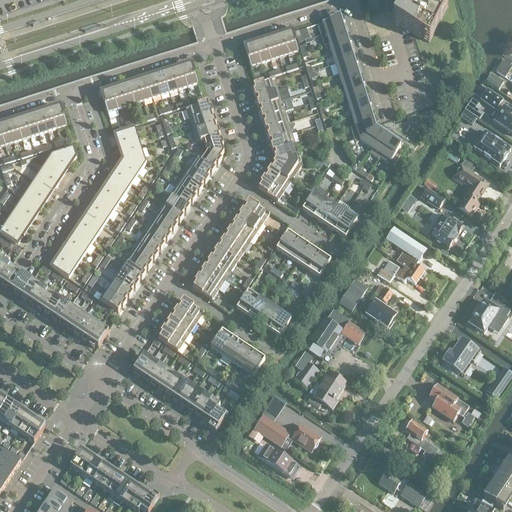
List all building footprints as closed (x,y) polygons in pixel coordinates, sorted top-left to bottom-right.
[(429,44),(448,7),(433,0),(405,0),(393,25),(429,44)] [(343,29),(342,24),(345,22),(343,18),(340,19),(340,18),(339,18),(339,19),(322,24),(326,35),(343,29)] [(350,39),(349,35),(345,35),(343,29),(326,35),(329,45),(350,39)] [(298,54),(292,34),(282,37),(283,40),(289,57),(298,54)] [(289,57),(283,40),(282,37),(273,40),(279,60),(289,57)] [(350,50),(348,44),(351,43),(350,39),(329,45),(332,56),(350,50)] [(279,60),(273,40),(264,43),(265,46),(270,63),(279,60)] [(270,63),(265,46),(264,43),(255,46),(261,66),(270,63)] [(261,66),(255,46),(245,49),(251,69),(261,66)] [(356,59),(355,55),(352,56),(350,50),(332,56),(336,66),(356,59)] [(357,71),(355,65),(358,63),(356,59),(336,66),(339,76),(357,71)] [(198,86),(192,69),(191,67),(181,70),(187,89),(198,86)] [(187,89),(181,70),(171,73),(172,76),(178,93),(187,89)] [(363,80),(362,76),(359,77),(357,71),(339,76),(342,87),(363,80)] [(178,93),(172,76),(171,73),(165,75),(163,76),(169,95),(178,93)] [(169,95),(163,76),(154,78),(155,81),(161,98),(169,95)] [(161,98),(155,81),(154,78),(146,81),(152,101),(161,98)] [(363,91),(361,85),(364,84),(363,80),(342,87),(346,97),(363,91)] [(152,101),(146,81),(137,84),(138,87),(143,104),(152,101)] [(278,92),(275,81),(253,88),(255,93),(253,93),(255,100),(257,100),(257,99),(278,92)] [(143,104),(138,87),(137,84),(129,87),(135,106),(143,104)] [(135,106),(129,87),(120,89),(121,92),(126,109),(135,106)] [(126,109),(121,92),(120,89),(111,92),(118,112),(126,109)] [(369,101),(369,97),(365,97),(363,91),(346,97),(349,107),(369,101)] [(118,112),(111,92),(101,95),(102,98),(108,115),(118,112)] [(282,103),(278,92),(257,99),(257,100),(258,104),(257,104),(259,111),(261,110),(260,110),(282,103)] [(499,113),(493,122),(511,135),(511,115),(499,107),(502,102),(487,92),(481,101),(499,113)] [(370,112),(368,106),(371,105),(369,101),(349,107),(352,118),(370,112)] [(285,114),(282,103),(260,110),(261,110),(262,115),(260,115),(262,122),(264,121),(285,114)] [(213,115),(211,109),(209,110),(207,104),(186,111),(190,123),(213,115)] [(67,128),(61,111),(60,109),(50,112),(57,131),(67,128)] [(57,131),(50,112),(42,115),(43,117),(48,134),(57,131)] [(376,121),(375,117),(372,118),(370,112),(352,118),(356,128),(376,121)] [(289,125),(285,114),(264,121),(265,125),(263,126),(266,133),(267,132),(289,125)] [(48,134),(43,117),(42,115),(33,117),(39,137),(48,134)] [(216,126),(216,124),(214,120),(213,121),(211,116),(213,116),(213,115),(190,123),(193,134),(216,126)] [(39,137),(33,117),(25,120),(25,123),(31,140),(39,137)] [(31,140),(25,123),(25,120),(16,123),(22,142),(31,140)] [(360,142),(376,131),(375,127),(378,125),(376,121),(356,128),(360,142)] [(22,142),(16,123),(7,126),(8,128),(14,145),(22,142)] [(292,136),(289,125),(267,132),(269,137),(267,137),(269,144),(271,143),(292,136)] [(14,145),(8,128),(7,126),(0,127),(0,132),(5,148),(14,145)] [(220,138),(218,131),(216,131),(215,127),(217,127),(216,126),(193,134),(197,145),(204,143),(218,138),(220,138)] [(138,140),(135,129),(117,135),(114,136),(118,147),(138,140)] [(373,151),(385,133),(381,130),(379,133),(376,131),(360,142),(373,151)] [(382,157),(392,141),(387,138),(388,135),(385,133),(373,151),(381,156),(382,157)] [(485,137),(480,133),(476,138),(482,141),(476,150),(475,151),(476,152),(484,157),(490,161),(499,167),(499,168),(500,168),(500,167),(503,163),(507,157),(510,153),(510,152),(510,151),(509,152),(508,151),(501,146),(501,145),(495,142),(485,136),(485,137)] [(296,147),(292,136),(271,143),(272,147),(271,148),(273,155),(275,154),(274,153),(296,147)] [(224,148),(222,142),(220,142),(218,138),(204,143),(208,153),(224,155),(222,149),(224,148)] [(141,150),(138,140),(118,147),(121,156),(141,150)] [(396,155),(401,148),(402,149),(402,148),(401,148),(403,145),(399,142),(397,145),(392,141),(382,157),(381,156),(379,159),(393,168),(399,159),(400,158),(396,155)] [(302,167),(296,147),(274,153),(275,154),(276,158),(274,159),(275,163),(302,167)] [(69,170),(77,158),(74,150),(52,156),(51,158),(69,170)] [(146,165),(141,150),(121,156),(122,161),(146,165)] [(222,162),(220,161),(224,155),(208,153),(202,162),(214,171),(216,167),(218,168),(222,162)] [(69,170),(51,158),(46,166),(63,178),(69,170)] [(214,171),(202,162),(195,158),(188,168),(209,182),(209,181),(208,180),(210,177),(212,178),(216,172),(214,171)] [(137,178),(146,165),(122,161),(122,162),(119,166),(122,168),(137,178)] [(291,184),(302,167),(275,163),(273,167),(275,168),(272,171),(272,172),(291,184)] [(63,178),(46,166),(40,175),(58,187),(63,178)] [(137,178),(122,168),(119,166),(114,175),(132,187),(137,178)] [(209,182),(188,168),(182,178),(203,191),(201,190),(204,186),(205,187),(209,182)] [(475,204),(487,186),(461,168),(452,181),(470,194),(459,210),(470,218),(478,206),(475,204)] [(291,184),(272,172),(272,171),(271,170),(267,176),(268,177),(266,181),(265,181),(284,194),(291,184)] [(58,187),(40,175),(34,183),(52,195),(58,187)] [(132,187),(114,175),(108,183),(110,185),(126,195),(132,187)] [(203,191),(182,178),(176,187),(196,201),(196,200),(195,199),(197,196),(199,197),(203,191)] [(284,194),(265,181),(266,181),(264,180),(260,186),(262,187),(259,191),(278,204),(284,194)] [(52,195),(34,183),(29,192),(47,204),(52,195)] [(126,195),(110,185),(108,183),(102,192),(120,204),(126,195)] [(196,201),(176,187),(169,197),(190,210),(188,209),(191,205),(193,206),(196,201)] [(422,199),(439,211),(444,202),(427,191),(422,199)] [(47,204),(29,192),(23,200),(41,212),(47,204)] [(120,204),(102,192),(97,200),(99,202),(115,212),(120,204)] [(313,219),(325,201),(314,194),(302,212),(313,219)] [(190,210),(169,197),(163,206),(183,220),(184,219),(182,218),(185,215),(186,216),(190,210)] [(409,213),(416,200),(413,198),(405,211),(409,213)] [(41,212),(23,200),(17,209),(35,221),(41,212)] [(115,212),(99,202),(97,200),(91,209),(109,221),(115,212)] [(324,226),(335,208),(325,201),(313,219),(324,226)] [(270,216),(249,202),(245,208),(247,209),(244,213),(244,214),(263,226),(270,216)] [(183,220),(163,206),(157,215),(177,229),(176,228),(178,224),(180,225),(183,220)] [(334,233),(346,215),(335,208),(324,226),(334,233)] [(35,221),(17,209),(12,217),(29,229),(35,221)] [(109,221),(91,209),(85,217),(88,219),(103,229),(109,221)] [(263,226),(244,214),(244,213),(243,212),(239,218),(240,219),(238,222),(238,223),(257,236),(263,226)] [(177,229),(157,215),(150,225),(171,239),(171,238),(170,237),(172,234),(174,235),(177,229)] [(345,240),(357,223),(346,215),(334,233),(345,240)] [(29,229),(12,217),(6,226),(24,238),(29,229)] [(103,229),(88,219),(85,217),(80,226),(98,238),(103,229)] [(463,230),(446,219),(441,226),(437,223),(432,231),(436,234),(431,241),(448,252),(463,230)] [(257,236),(238,223),(238,222),(236,221),(233,227),(234,228),(232,232),(231,232),(250,245),(257,236)] [(171,239),(150,225),(144,235),(164,248),(165,248),(163,247),(166,243),(167,244),(171,239)] [(24,238),(6,226),(0,234),(18,247),(24,238)] [(98,238),(80,226),(74,234),(76,236),(92,246),(98,238)] [(418,263),(426,252),(394,230),(386,242),(403,254),(397,263),(405,268),(405,269),(420,279),(424,272),(416,267),(418,264),(418,263)] [(250,245),(231,232),(232,232),(230,231),(226,237),(228,238),(225,241),(225,242),(244,255),(250,245)] [(287,258),(299,241),(288,233),(276,251),(287,258)] [(92,246),(76,236),(74,234),(68,243),(86,255),(92,246)] [(164,248),(144,235),(138,244),(158,258),(158,257),(157,256),(159,253),(161,254),(164,248)] [(244,255),(225,242),(225,241),(224,240),(220,246),(222,247),(219,251),(238,264),(244,255)] [(298,265),(309,248),(299,241),(287,258),(298,265)] [(86,255),(68,243),(63,251),(65,253),(81,263),(86,255)] [(158,258),(138,244),(131,254),(152,267),(151,266),(153,262),(155,263),(158,258)] [(308,272),(320,255),(309,248),(298,265),(308,272)] [(238,264),(219,251),(217,250),(214,256),(215,257),(213,260),(212,261),(231,273),(238,264)] [(81,263),(65,253),(63,251),(57,260),(75,272),(81,263)] [(403,272),(390,263),(381,258),(374,253),(369,261),(382,270),(377,277),(389,285),(394,277),(404,284),(407,280),(415,286),(420,279),(405,269),(403,272)] [(152,267),(131,254),(125,263),(145,277),(146,276),(144,275),(147,272),(148,273),(152,267)] [(319,279),(331,262),(320,255),(308,272),(319,279)] [(231,273),(212,261),(213,260),(211,259),(207,265),(209,266),(206,270),(225,283),(231,273)] [(75,272),(57,260),(51,269),(69,281),(75,272)] [(0,284),(11,268),(3,263),(0,267),(0,284)] [(145,277),(125,263),(119,273),(139,286),(138,285),(140,281),(142,282),(145,277)] [(11,292),(22,276),(11,268),(0,284),(2,286),(1,288),(6,291),(8,289),(8,290),(11,292)] [(225,283),(206,270),(205,269),(201,275),(203,276),(200,279),(200,280),(219,292),(225,283)] [(139,286),(119,273),(112,282),(133,296),(133,295),(131,294),(134,291),(135,292),(139,286)] [(23,299),(33,283),(23,277),(22,276),(11,292),(12,293),(15,294),(13,296),(19,300),(20,298),(22,299),(23,299)] [(219,292),(200,280),(200,279),(199,278),(195,284),(196,285),(193,290),(212,302),(219,292)] [(363,298),(368,290),(355,281),(339,305),(352,314),(359,304),(365,308),(369,302),(363,298)] [(133,296),(112,282),(106,292),(126,305),(127,305),(125,304),(128,300),(129,301),(133,296)] [(30,304),(41,288),(33,283),(23,299),(22,299),(21,301),(26,305),(28,303),(30,304)] [(383,310),(393,296),(380,287),(367,307),(370,309),(374,304),(383,310)] [(38,309),(48,293),(41,288),(30,304),(28,306),(34,310),(35,308),(38,309)] [(126,305),(106,292),(99,302),(118,314),(121,310),(123,311),(126,305)] [(45,314),(56,298),(48,293),(38,309),(36,311),(41,315),(43,313),(45,314)] [(248,318),(259,300),(248,293),(237,310),(248,318)] [(53,319),(63,303),(56,298),(45,314),(44,316),(49,320),(50,318),(53,319)] [(258,325),(270,307),(259,300),(248,318),(258,325)] [(204,315),(183,301),(179,307),(181,308),(179,312),(178,312),(197,325),(204,315)] [(60,324),(71,308),(63,303),(53,319),(51,321),(56,325),(58,323),(60,324)] [(395,318),(383,310),(374,304),(370,309),(366,316),(387,330),(395,318)] [(471,329),(478,334),(479,332),(484,336),(489,328),(491,330),(496,323),(504,328),(509,320),(507,318),(511,312),(501,306),(497,312),(485,304),(480,312),(479,311),(478,313),(476,316),(475,317),(476,318),(470,326),(472,327),(471,329)] [(269,332),(280,314),(270,307),(258,325),(269,332)] [(68,329),(78,313),(71,308),(60,324),(59,326),(64,330),(65,328),(68,329)] [(197,325),(178,312),(179,312),(177,311),(173,316),(175,317),(172,321),(172,322),(191,334),(197,325)] [(327,356),(341,336),(349,324),(350,323),(334,312),(301,360),(309,366),(319,351),(327,356)] [(75,334),(86,318),(78,313),(68,329),(66,331),(71,335),(73,333),(75,334)] [(279,339),(291,321),(280,314),(269,332),(279,339)] [(83,339),(93,323),(86,318),(75,334),(74,336),(79,340),(80,338),(83,339)] [(191,334),(172,322),(172,321),(171,320),(167,326),(168,327),(166,331),(184,344),(191,334)] [(90,344),(101,328),(93,323),(83,339),(81,341),(86,345),(88,343),(90,344)] [(358,347),(366,335),(349,324),(341,336),(358,347)] [(98,350),(109,333),(101,328),(90,344),(89,346),(94,350),(95,348),(98,350)] [(184,344),(166,331),(164,329),(161,335),(162,336),(159,341),(178,354),(184,344)] [(221,357),(233,339),(222,332),(210,350),(221,357)] [(232,364),(244,346),(233,339),(221,357),(232,364)] [(474,364),(481,354),(463,342),(456,351),(456,352),(454,356),(450,353),(443,363),(461,376),(468,365),(467,365),(470,361),(474,364)] [(242,371),(254,353),(244,346),(232,364),(242,371)] [(253,378),(265,361),(254,353),(242,371),(253,378)] [(142,379),(153,363),(145,357),(134,373),(137,375),(135,377),(141,381),(142,379)] [(485,357),(480,363),(494,374),(499,367),(485,357)] [(319,373),(309,366),(301,360),(295,368),(301,372),(296,380),(307,389),(319,373)] [(149,384),(160,368),(153,363),(142,379),(144,380),(143,382),(148,386),(149,384)] [(157,389),(167,373),(160,368),(149,384),(152,385),(150,387),(155,391),(157,389)] [(497,401),(511,378),(511,375),(504,370),(492,387),(497,391),(492,397),(497,401)] [(164,394),(175,378),(167,373),(157,389),(159,390),(158,392),(163,396),(164,394)] [(336,403),(347,386),(328,373),(320,386),(322,387),(314,399),(332,411),(337,404),(336,403)] [(172,399),(182,383),(175,378),(164,394),(167,395),(165,397),(170,401),(172,399)] [(179,404),(190,388),(182,383),(172,399),(174,400),(173,402),(178,406),(179,404)] [(458,402),(437,387),(429,399),(436,404),(432,410),(453,424),(461,412),(454,407),(458,402)] [(187,409),(197,393),(190,388),(179,404),(182,405),(180,407),(185,411),(187,409)] [(194,414),(205,398),(197,393),(187,409),(189,410),(188,412),(193,416),(194,414)] [(236,404),(240,398),(234,394),(230,400),(236,404)] [(202,419),(212,402),(205,398),(194,414),(197,415),(195,417),(200,421),(202,419)] [(209,424),(217,412),(217,413),(220,408),(219,407),(220,407),(212,402),(202,419),(204,420),(203,422),(208,426),(209,424)] [(0,422),(4,425),(15,409),(12,407),(12,406),(7,403),(7,404),(0,414),(0,422)] [(22,414),(19,412),(20,411),(15,408),(15,409),(4,425),(11,430),(22,414)] [(226,419),(217,413),(217,412),(209,424),(212,425),(208,430),(215,435),(226,419)] [(474,412),(470,417),(477,422),(480,416),(474,412)] [(30,419),(27,417),(27,416),(22,413),(22,414),(11,430),(19,435),(30,419)] [(26,440),(37,424),(34,422),(35,421),(30,418),(30,419),(19,435),(26,440)] [(289,436),(264,419),(255,431),(254,433),(280,450),(288,439),(289,436)] [(34,445),(45,429),(42,427),(42,426),(37,423),(37,424),(26,440),(34,445)] [(422,441),(429,432),(419,425),(418,427),(413,423),(406,433),(410,436),(407,441),(418,448),(422,441)] [(297,425),(289,436),(288,439),(292,441),(311,454),(314,450),(316,450),(318,447),(318,445),(321,441),(297,425)] [(299,469),(268,449),(261,460),(291,480),(299,469)] [(22,464),(4,452),(0,458),(0,460),(16,471),(17,471),(21,464),(22,464)] [(78,474),(89,458),(85,454),(84,455),(81,453),(70,469),(78,474)] [(86,479),(96,463),(97,463),(92,459),(92,460),(89,458),(78,474),(86,479)] [(16,471),(0,460),(0,470),(12,478),(16,471)] [(93,484),(104,468),(100,464),(99,465),(97,463),(96,463),(86,479),(93,484)] [(101,489),(111,473),(112,473),(107,469),(107,470),(104,468),(93,484),(101,489)] [(12,478),(0,470),(0,480),(7,485),(8,485),(7,485),(12,478)] [(511,475),(504,470),(497,479),(511,489),(511,475)] [(108,494),(119,478),(115,474),(114,475),(111,473),(101,489),(108,494)] [(429,497),(404,480),(401,484),(387,474),(379,486),(394,496),(396,492),(402,495),(400,498),(420,511),(429,497)] [(116,499),(126,483),(127,483),(122,479),(122,480),(119,478),(108,494),(116,499)] [(511,497),(511,489),(497,479),(491,489),(510,501),(511,497)] [(123,504),(134,488),(129,484),(129,485),(126,483),(116,499),(123,504)] [(131,509),(141,493),(142,493),(137,489),(137,490),(134,488),(123,504),(131,509)] [(510,501),(491,489),(484,499),(486,499),(485,500),(485,499),(483,502),(482,503),(491,510),(492,509),(494,506),(493,505),(494,505),(503,511),(510,501)] [(74,504),(56,491),(55,492),(56,492),(50,501),(65,511),(67,511),(73,503),(73,504),(74,504)] [(140,511),(149,498),(144,494),(144,495),(141,493),(131,509),(134,511),(140,511),(141,511),(140,511)] [(141,511),(151,511),(159,499),(153,495),(151,499),(149,498),(140,511),(141,511)] [(65,511),(50,501),(45,508),(44,508),(45,509),(49,511),(65,511)] [(489,511),(491,510),(482,503),(479,509),(476,506),(472,511),(489,511)]
